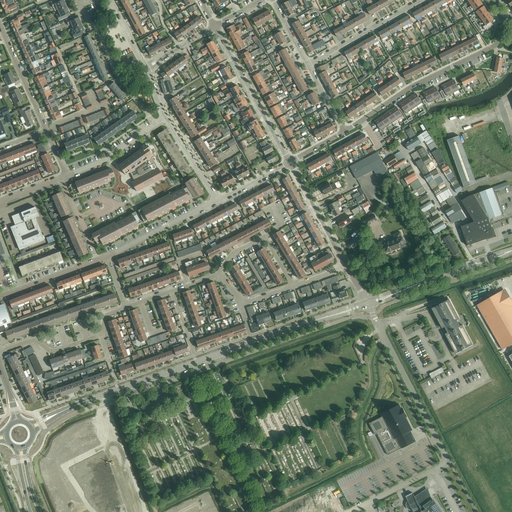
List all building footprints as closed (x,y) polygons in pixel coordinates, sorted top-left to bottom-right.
[(56,7),(58,11),(66,7),(65,3),(64,3),(63,1),(64,1),(63,0),(62,0),(56,0),(51,3),(53,8),(56,7)] [(149,0),(142,0),(151,16),(156,13),(149,0)] [(288,2),(282,5),(285,11),(291,8),(294,6),(297,4),(294,0),(290,0),(288,2)] [(380,9),(377,3),(374,5),(371,0),(368,0),(370,3),(372,6),(375,12),(380,9)] [(377,3),(380,9),(385,7),(382,0),(377,3)] [(436,0),(433,2),(437,8),(442,5),(438,0),(436,0)] [(480,0),(472,6),(475,10),(483,4),(480,0)] [(125,9),(131,6),(128,1),(122,4),(125,9)] [(5,13),(11,11),(12,13),(19,9),(16,2),(3,8),(5,13)] [(428,5),(432,11),(437,8),(433,2),(428,5)] [(423,8),(427,14),(432,11),(428,5),(423,8)] [(128,15),(134,12),(131,6),(125,9),(128,15)] [(370,15),(375,12),(372,6),(367,9),(370,15)] [(69,13),(70,13),(69,12),(69,13),(68,10),(66,7),(58,11),(59,14),(56,16),(59,21),(70,16),(69,13)] [(484,7),(476,12),(480,17),(487,11),(484,7)] [(295,14),(291,8),(285,11),(288,17),(295,14)] [(418,11),(422,17),(427,14),(423,8),(418,11)] [(354,20),(358,26),(363,23),(359,17),(358,13),(356,10),(354,12),(357,18),(354,20)] [(264,14),(268,21),(274,18),(270,11),(264,14)] [(422,17),(418,11),(413,14),(416,20),(422,17)] [(487,11),(480,17),(483,21),(491,15),(487,11)] [(131,20),(139,16),(138,13),(135,15),(134,12),(128,15),(131,20)] [(16,16),(17,18),(9,22),(12,27),(20,24),(19,21),(24,19),(21,14),(16,16)] [(259,17),(263,24),(268,21),(264,14),(259,17)] [(359,17),(363,23),(368,20),(365,14),(359,17)] [(71,24),(73,28),(81,24),(80,21),(79,21),(78,19),(79,18),(79,17),(78,18),(77,15),(66,20),(68,26),(71,24)] [(491,15),(483,21),(486,26),(483,28),(485,30),(493,25),(490,22),(494,20),(491,15)] [(134,25),(139,22),(137,19),(140,18),(139,16),(131,20),(134,25)] [(194,20),(198,25),(203,21),(199,16),(194,20)] [(409,16),(404,19),(408,25),(410,23),(413,22),(409,16)] [(263,24),(259,17),(253,20),(257,27),(263,24)] [(345,20),(342,22),(344,25),(347,31),(353,28),(349,22),(347,19),(345,20)] [(399,22),(403,28),(408,25),(404,19),(399,22)] [(189,24),(192,29),(198,25),(194,20),(189,24)] [(349,22),(353,28),(358,26),(354,20),(349,22)] [(292,24),(296,30),(302,27),(298,21),(292,24)] [(136,31),(142,27),(139,22),(134,25),(136,31)] [(394,24),(398,30),(403,28),(399,22),(394,24)] [(29,26),(28,23),(21,27),(20,24),(12,27),(14,32),(25,28),(29,26)] [(230,34),(241,27),(243,26),(242,23),(235,27),(234,25),(227,29),(230,34)] [(84,31),(85,30),(84,30),(83,28),(81,24),(73,28),(75,32),(71,33),(74,39),(85,34),(84,31)] [(184,27),(187,32),(192,29),(189,24),(184,27)] [(389,27),(392,33),(398,30),(394,24),(389,27)] [(339,28),(342,34),(347,31),(344,25),(339,28)] [(142,27),(136,31),(139,36),(145,33),(142,27)] [(179,31),(183,36),(187,32),(184,27),(179,31)] [(232,38),(243,32),(242,32),(243,32),(241,27),(230,34),(232,38)] [(305,33),(302,27),(296,30),(299,36),(305,33)] [(384,30),(388,36),(392,33),(389,27),(384,30)] [(26,30),(25,28),(14,32),(16,38),(25,34),(23,32),(26,30)] [(342,34),(339,28),(334,31),(337,37),(342,34)] [(388,36),(384,30),(379,33),(382,39),(388,36)] [(183,36),(179,31),(174,34),(177,40),(183,36)] [(234,42),(241,38),(240,36),(244,34),(243,32),(232,38),(234,42)] [(278,40),(284,37),(281,32),(275,35),(278,40)] [(28,33),(25,34),(16,38),(19,43),(29,38),(29,37),(30,37),(28,33)] [(308,39),(305,33),(299,36),(302,42),(308,39)] [(237,47),(247,41),(249,39),(249,40),(252,38),(251,35),(246,38),(246,39),(243,41),(241,38),(234,42),(237,47)] [(370,38),(374,44),(379,41),(375,35),(370,38)] [(284,37),(278,40),(281,46),(287,42),(284,37)] [(471,40),(474,46),(479,44),(476,37),(471,40)] [(31,41),(29,38),(19,43),(21,49),(29,45),(28,42),(31,41)] [(166,46),(171,43),(169,38),(163,41),(166,46)] [(374,44),(370,38),(365,41),(369,47),(374,44)] [(305,48),(306,48),(311,45),(312,45),(308,39),(302,42),(304,46),(305,48)] [(309,54),(322,46),(326,44),(323,39),(312,46),(311,45),(306,48),(309,54)] [(474,46),(471,40),(466,43),(469,49),(474,46)] [(160,49),(166,46),(163,41),(158,44),(160,49)] [(202,53),(215,46),(213,41),(206,44),(207,47),(200,51),(202,53)] [(247,41),(237,47),(239,51),(250,45),(247,41)] [(369,47),(365,41),(360,44),(364,50),(369,47)] [(469,49),(466,43),(461,45),(464,51),(469,49)] [(155,52),(160,49),(158,44),(152,47),(155,52)] [(270,44),(265,47),(269,54),(274,51),(270,44)] [(364,50),(360,44),(355,47),(358,53),(364,50)] [(31,48),(29,45),(21,49),(24,54),(35,49),(34,46),(31,48)] [(464,51),(461,45),(455,48),(458,54),(464,51)] [(202,53),(203,55),(207,53),(209,55),(218,50),(215,46),(202,53)] [(33,53),(40,49),(39,47),(35,49),(24,54),(26,59),(34,56),(33,53)] [(155,52),(152,47),(147,50),(149,55),(155,52)] [(358,53),(355,47),(350,50),(353,56),(358,53)] [(248,51),(241,55),(244,60),(260,51),(261,50),(260,48),(257,50),(250,54),(248,51)] [(458,54),(455,48),(450,50),(453,56),(458,54)] [(282,58),(288,54),(285,49),(279,52),(282,58)] [(207,62),(220,54),(218,50),(209,55),(210,57),(206,59),(207,62)] [(345,53),(348,59),(349,60),(352,58),(355,63),(357,63),(355,58),(354,58),(353,56),(350,50),(345,53)] [(453,56),(450,50),(445,53),(448,59),(453,56)] [(260,51),(244,60),(246,64),(253,61),(253,60),(252,58),(261,53),(260,51)] [(448,59),(445,53),(439,56),(442,62),(448,59)] [(34,56),(26,59),(28,65),(39,60),(40,59),(37,54),(34,56)] [(220,54),(207,62),(208,63),(211,62),(215,60),(216,63),(223,59),(220,54)] [(285,63),(291,59),(288,54),(282,58),(285,63)] [(183,56),(178,60),(183,66),(188,62),(183,56)] [(54,60),(56,65),(62,62),(60,57),(55,59),(54,60)] [(262,59),(259,60),(258,61),(257,58),(253,60),(253,61),(246,64),(249,69),(263,61),(262,59)] [(269,59),(268,58),(263,61),(249,69),(251,73),(258,69),(257,67),(259,66),(265,63),(264,62),(269,59)] [(429,61),(432,67),(438,64),(435,58),(429,61)] [(288,68),(294,65),(291,59),(285,63),(288,68)] [(416,60),(422,72),(427,69),(424,63),(419,66),(418,63),(419,62),(418,59),(416,60)] [(40,63),(39,60),(28,65),(31,70),(39,66),(38,64),(40,63)] [(183,66),(178,60),(173,63),(174,64),(178,70),(183,66)] [(347,63),(345,60),(342,62),(340,63),(337,65),(335,66),(337,68),(340,67),(347,63)] [(414,68),(417,74),(422,72),(416,60),(414,61),(417,67),(414,68)] [(424,63),(427,69),(432,67),(429,61),(424,63)] [(178,70),(174,64),(173,63),(169,67),(173,73),(178,70)] [(320,74),(326,71),(330,69),(327,64),(322,66),(317,69),(320,74)] [(33,75),(42,72),(41,70),(42,69),(43,68),(43,67),(43,66),(42,65),(39,66),(31,70),(33,75)] [(291,73),(297,70),(294,65),(288,68),(291,73)] [(169,67),(164,71),(165,72),(168,76),(168,77),(173,73),(169,67)] [(227,67),(218,72),(221,77),(230,72),(227,67)] [(408,71),(411,77),(417,74),(414,68),(408,71)] [(256,81),(270,74),(270,73),(271,73),(269,71),(264,73),(263,70),(259,72),(260,73),(253,77),(256,81)] [(288,81),(291,79),(293,78),(299,75),(297,70),(291,73),(292,75),(289,77),(286,78),(288,81)] [(326,71),(320,74),(323,80),(329,77),(326,71)] [(411,77),(408,71),(403,73),(406,80),(411,77)] [(9,85),(15,83),(12,76),(11,72),(4,75),(6,79),(9,85)] [(48,72),(34,78),(37,84),(45,80),(47,79),(46,76),(49,75),(48,72)] [(164,79),(160,80),(161,84),(164,94),(167,93),(173,91),(170,81),(168,77),(168,76),(165,72),(161,75),(164,79)] [(230,72),(221,77),(225,84),(227,83),(226,81),(233,78),(230,72)] [(258,86),(265,82),(264,80),(267,78),(269,77),(268,77),(271,76),(270,74),(256,81),(258,86)] [(296,83),(302,80),(299,75),(293,78),(296,83)] [(326,86),(332,83),(329,77),(323,80),(326,86)] [(393,80),(397,86),(402,82),(398,77),(393,80)] [(45,80),(37,84),(39,89),(47,85),(45,80)] [(299,88),(305,85),(302,80),(296,83),(299,88)] [(388,83),(392,89),(397,86),(393,80),(388,83)] [(454,80),(448,83),(453,93),(459,90),(458,88),(454,80)] [(109,86),(113,91),(117,87),(113,82),(109,86)] [(261,90),(271,85),(270,83),(267,85),(265,82),(258,86),(261,90)] [(330,92),(336,89),(332,83),(326,86),(330,92)] [(383,87),(387,92),(392,89),(388,83),(383,87)] [(448,83),(442,86),(446,94),(446,93),(447,96),(453,93),(448,83)] [(47,85),(39,89),(41,94),(50,91),(49,88),(51,87),(50,84),(47,85)] [(230,89),(232,92),(225,95),(227,97),(240,90),(237,85),(230,89)] [(271,85),(261,90),(263,95),(270,91),(269,89),(272,87),(271,85)] [(305,85),(299,88),(302,93),(308,90),(305,85)] [(121,92),(117,87),(113,91),(117,96),(121,92)] [(387,92),(383,87),(378,90),(382,96),(387,92)] [(436,87),(430,90),(435,100),(441,98),(440,95),(436,87)] [(9,88),(0,92),(2,95),(3,98),(5,97),(4,94),(10,91),(9,88)] [(10,93),(15,103),(13,103),(15,108),(21,105),(20,102),(23,100),(18,89),(10,93)] [(336,89),(330,92),(333,98),(339,95),(336,89)] [(242,95),(240,90),(227,97),(223,99),(224,101),(234,96),(235,99),(242,95)] [(430,90),(424,93),(428,101),(429,103),(435,100),(430,90)] [(51,93),(50,91),(41,94),(44,99),(56,94),(55,91),(51,93)] [(125,97),(121,92),(117,96),(121,100),(125,97)] [(267,102),(277,97),(275,92),(265,98),(267,102)] [(311,101),(317,97),(314,92),(308,96),(311,101)] [(370,96),(374,101),(379,98),(375,92),(370,96)] [(416,93),(410,97),(417,106),(422,103),(421,100),(416,93)] [(57,97),(56,94),(44,99),(46,105),(54,101),(53,99),(57,97)] [(232,107),(245,100),(242,95),(235,99),(233,100),(234,103),(231,105),(232,107)] [(365,99),(369,105),(374,101),(370,96),(365,99)] [(173,107),(179,103),(175,97),(169,101),(173,107)] [(277,97),(267,102),(270,107),(280,101),(277,97)] [(317,97),(311,101),(314,106),(320,103),(317,97)] [(410,97),(405,101),(412,110),(417,106),(410,97)] [(360,102),(364,108),(369,105),(365,99),(360,102)] [(54,101),(46,105),(49,110),(57,106),(60,105),(58,100),(54,101)] [(245,100),(232,107),(235,112),(239,110),(238,109),(241,108),(247,104),(245,100)] [(405,101),(399,104),(404,112),(405,111),(406,114),(412,110),(405,101)] [(355,106),(359,111),(364,108),(360,102),(355,106)] [(179,103),(173,107),(172,107),(175,112),(182,108),(179,103)] [(273,113),(283,108),(281,103),(271,109),(273,113)] [(57,106),(49,110),(51,116),(59,112),(58,109),(61,108),(60,105),(57,106)] [(351,109),(355,115),(359,111),(355,106),(351,109)] [(397,106),(391,110),(398,120),(403,116),(401,113),(402,113),(397,106)] [(28,127),(34,124),(28,111),(26,112),(24,108),(19,110),(22,117),(23,117),(28,127)] [(179,118),(185,114),(182,108),(175,112),(179,118)] [(283,108),(273,113),(276,118),(286,112),(283,108)] [(247,119),(253,115),(250,109),(244,113),(243,112),(240,113),(241,114),(239,115),(240,118),(241,117),(243,121),(241,122),(243,126),(248,121),(247,119)] [(355,115),(351,109),(346,112),(350,118),(355,115)] [(391,110),(386,114),(392,123),(398,120),(391,110)] [(132,121),(137,117),(133,111),(128,115),(132,121)] [(62,117),(59,112),(51,116),(53,121),(62,117)] [(182,123),(188,119),(185,114),(179,118),(182,123)] [(280,124),(286,120),(285,118),(289,115),(288,114),(277,120),(280,124)] [(386,114),(380,117),(387,127),(392,123),(386,114)] [(127,125),(132,121),(128,115),(123,118),(127,125)] [(380,117),(375,121),(380,128),(381,131),(387,127),(380,117)] [(122,128),(127,125),(123,118),(118,122),(122,128)] [(185,128),(192,124),(188,119),(182,123),(185,128)] [(257,121),(256,121),(256,120),(250,123),(245,126),(248,131),(249,131),(259,125),(257,122),(257,121)] [(335,129),(332,123),(331,120),(325,123),(329,132),(335,129)] [(118,132),(122,128),(118,122),(113,125),(118,132)] [(329,132),(325,123),(324,123),(326,126),(320,129),(324,135),(329,132)] [(188,133),(195,129),(192,124),(185,128),(188,133)] [(113,135),(118,132),(113,125),(108,129),(113,135)] [(254,135),(262,130),(259,125),(249,131),(250,132),(252,132),(254,135)] [(286,135),(292,131),(291,129),(295,126),(294,125),(284,130),(286,135)] [(195,129),(188,133),(192,138),(198,134),(199,135),(203,132),(202,131),(204,131),(207,130),(205,127),(197,132),(195,129)] [(410,138),(415,135),(411,128),(406,131),(410,138)] [(108,138),(113,135),(108,129),(103,132),(108,138)] [(324,135),(320,129),(314,133),(317,139),(324,135)] [(256,140),(265,136),(262,130),(254,135),(255,138),(256,140)] [(183,177),(190,172),(164,131),(156,135),(183,177)] [(420,135),(417,137),(421,143),(424,141),(427,146),(433,142),(426,131),(420,135)] [(103,142),(108,138),(103,132),(99,136),(103,142)] [(359,137),(363,143),(368,140),(365,134),(359,137)] [(87,135),(81,137),(84,144),(89,142),(87,135)] [(98,145),(103,142),(99,136),(94,139),(98,145)] [(464,187),(476,183),(487,179),(487,177),(475,181),(475,180),(462,144),(459,136),(447,140),(464,187)] [(81,137),(75,140),(78,147),(84,144),(81,137)] [(194,142),(197,147),(204,143),(200,137),(194,142)] [(363,143),(359,137),(354,140),(358,146),(363,143)] [(417,137),(405,144),(409,151),(421,143),(417,137)] [(292,147),(298,144),(300,142),(303,141),(302,138),(297,141),(295,138),(289,142),(292,147)] [(75,140),(70,142),(73,149),(78,147),(75,140)] [(358,146),(354,140),(349,143),(352,149),(358,146)] [(241,141),(238,143),(242,151),(247,148),(243,141),(241,141)] [(265,155),(273,151),(270,145),(268,146),(265,141),(260,144),(262,149),(261,149),(265,155)] [(67,151),(73,149),(70,142),(64,144),(67,151)] [(434,142),(428,146),(432,152),(438,149),(434,142)] [(207,148),(204,143),(197,147),(200,152),(207,148)] [(352,149),(349,143),(344,145),(347,151),(352,149)] [(28,146),(31,153),(36,151),(37,151),(36,149),(34,144),(28,146)] [(298,144),(292,147),(294,152),(301,149),(298,144)] [(347,151),(344,145),(339,148),(342,154),(347,151)] [(22,148),(25,155),(31,153),(28,146),(22,148)] [(136,191),(136,192),(163,177),(162,177),(157,168),(158,168),(156,169),(150,158),(151,157),(146,151),(148,150),(145,147),(119,167),(120,167),(126,176),(131,172),(137,180),(131,182),(131,183),(132,183),(136,191)] [(421,149),(417,151),(421,158),(428,154),(424,147),(421,149)] [(25,155),(22,148),(16,151),(19,157),(25,155)] [(210,153),(207,148),(200,152),(204,157),(210,153)] [(342,154),(339,148),(333,151),(337,157),(342,154)] [(444,158),(438,149),(432,153),(437,161),(444,158)] [(10,153),(13,160),(19,157),(16,151),(10,153)] [(411,155),(415,162),(421,159),(421,158),(417,151),(417,152),(411,155)] [(374,170),(378,178),(385,174),(388,172),(378,152),(350,167),(352,171),(357,179),(374,170)] [(401,152),(395,155),(399,163),(405,159),(401,152)] [(4,155),(7,162),(13,160),(10,153),(4,155)] [(41,156),(44,162),(50,159),(48,153),(41,156)] [(213,158),(210,153),(204,157),(207,162),(213,158)] [(323,157),(326,163),(332,160),(328,154),(323,157)] [(272,155),(266,159),(260,162),(261,164),(267,161),(268,164),(275,160),(272,155)] [(422,159),(426,165),(432,162),(428,155),(422,159)] [(326,163),(323,157),(318,160),(321,166),(326,163)] [(217,163),(213,158),(207,162),(210,167),(217,163)] [(450,169),(444,158),(438,161),(441,167),(444,172),(450,169)] [(53,165),(50,159),(44,162),(46,168),(53,165)] [(405,159),(397,164),(388,169),(390,173),(396,170),(399,168),(401,171),(410,165),(409,162),(407,163),(405,159)] [(416,162),(419,169),(420,169),(426,165),(422,159),(421,159),(416,162)] [(321,166),(318,160),(313,162),(316,168),(321,166)] [(311,173),(311,171),(316,168),(313,162),(307,165),(309,168),(306,169),(309,174),(311,173)] [(432,162),(426,165),(428,169),(429,170),(429,171),(430,172),(436,169),(432,162)] [(55,171),(53,165),(46,168),(49,174),(55,171)] [(422,172),(424,175),(429,172),(427,169),(428,169),(426,165),(420,169),(422,172)] [(409,175),(414,172),(411,166),(406,169),(409,175)] [(240,170),(244,177),(245,177),(244,176),(249,174),(246,167),(240,170)] [(69,185),(70,185),(73,195),(73,196),(111,180),(110,180),(110,178),(115,176),(114,176),(111,168),(112,168),(69,185)] [(436,169),(430,172),(431,174),(434,179),(435,178),(440,175),(438,172),(438,171),(436,169)] [(445,173),(446,176),(450,181),(454,186),(459,183),(452,172),(451,169),(445,173)] [(37,170),(32,173),(34,179),(40,177),(37,170)] [(244,177),(240,170),(234,173),(238,180),(243,177),(243,178),(244,177)] [(419,179),(415,172),(410,175),(404,178),(408,185),(410,184),(419,179)] [(429,172),(424,175),(424,176),(426,179),(428,182),(428,183),(434,179),(431,174),(430,172),(429,172)] [(32,173),(26,175),(28,182),(34,179),(32,173)] [(26,175),(20,177),(23,184),(28,182),(26,175)] [(225,178),(229,185),(229,184),(234,182),(231,175),(225,178)] [(434,179),(439,186),(444,183),(443,181),(440,176),(436,179),(435,178),(434,179)] [(20,177),(14,180),(17,186),(23,184),(20,177)] [(282,180),(285,185),(290,182),(287,177),(282,180)] [(141,209),(138,211),(143,221),(147,219),(147,220),(188,198),(187,198),(187,197),(192,194),(195,199),(203,194),(193,178),(185,184),(185,183),(185,184),(186,186),(169,194),(141,208),(141,209)] [(229,185),(225,178),(219,181),(223,188),(228,185),(229,185)] [(439,186),(434,179),(428,183),(432,190),(438,186),(439,186)] [(14,180),(8,182),(11,189),(17,186),(14,180)] [(410,184),(414,191),(422,186),(418,180),(410,184)] [(8,182),(3,184),(5,191),(11,189),(8,182)] [(293,187),(290,182),(285,185),(288,190),(293,187)] [(508,182),(493,187),(495,192),(496,191),(509,187),(508,182)] [(330,192),(337,189),(335,184),(331,186),(329,183),(326,185),(321,188),(324,195),(330,192)] [(459,183),(454,186),(453,187),(457,193),(463,190),(459,183)] [(271,185),(266,188),(269,194),(274,191),(271,185)] [(442,193),(440,189),(438,186),(432,190),(436,196),(442,193)] [(296,193),(293,187),(288,190),(290,196),(296,193)] [(425,192),(422,187),(414,191),(408,194),(410,197),(413,201),(417,199),(414,195),(418,192),(419,195),(425,192)] [(266,188),(260,191),(263,196),(269,194),(266,188)] [(469,197),(462,201),(474,222),(488,217),(489,220),(504,215),(496,192),(494,193),(493,188),(469,197)] [(436,196),(440,203),(452,196),(450,192),(449,192),(448,190),(442,193),(436,196)] [(260,191),(255,194),(258,199),(263,196),(260,191)] [(52,196),(54,202),(63,198),(61,192),(60,192),(61,193),(52,196)] [(299,198),(296,193),(290,196),(293,201),(299,198)] [(255,194),(250,196),(253,202),(258,199),(255,194)] [(430,200),(426,194),(419,199),(422,205),(430,200)] [(250,196),(244,199),(247,205),(253,202),(250,196)] [(338,198),(339,200),(330,206),(333,211),(338,208),(341,206),(339,202),(344,200),(342,196),(338,198)] [(451,206),(457,203),(453,196),(446,200),(450,207),(451,206)] [(54,202),(57,207),(65,203),(63,198),(54,202)] [(302,203),(299,198),(293,201),(296,206),(302,203)] [(242,208),(247,205),(244,199),(239,202),(242,208)] [(434,207),(430,201),(419,207),(423,214),(434,207)] [(57,207),(59,212),(68,208),(65,203),(57,207)] [(305,208),(302,203),(296,206),(299,211),(305,208)] [(455,213),(457,212),(461,210),(457,203),(451,207),(451,206),(451,207),(455,213)] [(235,204),(230,207),(233,212),(238,210),(235,204)] [(34,218),(39,216),(35,207),(11,216),(15,225),(10,227),(19,250),(43,241),(34,218)] [(230,207),(225,210),(228,215),(233,212),(230,207)] [(434,207),(429,211),(421,215),(422,217),(430,212),(433,217),(438,214),(434,207)] [(451,207),(445,211),(449,217),(450,216),(451,216),(454,214),(455,213),(451,207)] [(68,214),(69,214),(68,214),(70,213),(68,208),(59,212),(61,217),(68,214)] [(336,217),(342,213),(338,208),(333,211),(336,217)] [(225,210),(219,212),(222,218),(228,215),(225,210)] [(461,210),(457,212),(461,218),(462,221),(465,219),(466,218),(461,210)] [(92,235),(97,245),(97,246),(102,243),(102,244),(138,225),(137,225),(137,224),(141,222),(140,222),(135,212),(114,223),(114,222),(91,234),(92,235)] [(219,212),(214,215),(217,221),(222,218),(219,212)] [(301,215),(304,221),(310,217),(307,212),(301,215)] [(442,221),(438,214),(433,217),(430,219),(433,224),(429,227),(430,229),(431,228),(434,226),(442,221)] [(214,215),(209,218),(212,223),(217,221),(214,215)] [(338,221),(341,228),(350,223),(352,222),(348,215),(338,221)] [(375,215),(364,221),(368,227),(370,226),(369,225),(378,220),(375,215)] [(313,223),(310,217),(304,221),(307,226),(313,223)] [(492,229),(489,220),(488,217),(474,222),(461,227),(468,246),(496,236),(496,238),(497,238),(494,229),(492,229)] [(63,221),(65,226),(74,222),(72,218),(70,218),(63,221)] [(209,218),(203,221),(206,226),(212,223),(209,218)] [(267,220),(261,222),(265,229),(271,226),(267,220)] [(433,230),(440,225),(441,227),(446,224),(444,220),(439,223),(434,226),(431,228),(433,230),(431,231),(433,235),(435,234),(433,230)] [(203,221),(198,223),(201,229),(206,226),(203,221)] [(74,222),(65,226),(68,231),(76,227),(74,222)] [(261,222),(256,225),(260,232),(265,229),(261,222)] [(195,232),(201,229),(198,223),(192,226),(195,232)] [(316,228),(313,223),(307,226),(310,231),(316,228)] [(256,225),(250,228),(254,235),(260,232),(256,225)] [(68,231),(70,236),(78,232),(76,227),(68,231)] [(250,228),(245,231),(248,238),(254,235),(250,228)] [(318,233),(316,228),(310,231),(313,237),(318,233)] [(190,229),(184,231),(187,238),(193,236),(190,229)] [(184,231),(178,233),(181,240),(187,238),(184,231)] [(245,231),(239,234),(243,241),(248,238),(245,231)] [(70,236),(72,241),(81,237),(78,232),(70,236)] [(279,232),(273,236),(276,241),(283,237),(285,236),(284,233),(281,235),(279,232)] [(386,253),(406,246),(402,238),(400,232),(393,235),(395,240),(386,244),(384,240),(382,241),(383,245),(386,253)] [(175,242),(181,240),(178,233),(172,235),(175,242)] [(321,239),(318,233),(313,237),(316,242),(321,239)] [(239,234),(234,237),(237,244),(243,241),(239,234)] [(353,248),(361,244),(364,242),(361,236),(357,239),(350,243),(353,248)] [(454,256),(459,253),(448,236),(443,239),(454,256)] [(72,241),(74,246),(83,242),(81,237),(72,241)] [(234,237),(228,240),(232,246),(237,244),(234,237)] [(286,242),(283,237),(276,241),(279,247),(286,242)] [(324,244),(321,239),(316,242),(319,247),(324,244)] [(228,240),(223,243),(226,249),(232,246),(228,240)] [(74,246),(76,251),(85,247),(83,242),(74,246)] [(168,242),(162,244),(165,252),(171,250),(168,242)] [(289,248),(286,242),(279,247),(282,252),(289,248)] [(223,243),(217,245),(221,252),(226,249),(223,243)] [(162,244),(157,246),(160,254),(165,252),(162,244)] [(217,245),(212,248),(215,255),(221,252),(217,245)] [(157,246),(151,248),(154,256),(160,254),(157,246)] [(79,257),(79,256),(87,253),(88,253),(85,247),(76,251),(79,257)] [(151,248),(146,250),(148,258),(154,256),(151,248)] [(210,258),(215,255),(212,248),(206,251),(210,258)] [(257,252),(261,258),(267,254),(263,248),(257,252)] [(292,253),(289,248),(282,252),(285,257),(292,253)] [(146,250),(140,252),(143,260),(148,258),(146,250)] [(327,265),(333,261),(329,254),(327,251),(325,252),(327,255),(323,257),(327,265)] [(60,252),(46,257),(49,265),(63,260),(60,252)] [(140,252),(134,254),(137,262),(143,260),(140,252)] [(295,258),(292,253),(285,257),(289,262),(295,258)] [(134,254),(129,256),(131,264),(137,262),(134,254)] [(270,259),(267,254),(261,258),(264,263),(270,259)] [(321,268),(327,265),(323,257),(318,260),(315,255),(315,256),(321,268)] [(129,256),(123,258),(126,266),(131,264),(129,256)] [(315,271),(321,268),(315,256),(309,259),(312,263),(311,264),(315,271)] [(46,257),(32,262),(35,270),(49,265),(46,257)] [(120,268),(126,266),(123,258),(117,261),(120,268)] [(199,264),(202,272),(209,270),(206,262),(204,258),(202,259),(203,263),(199,264)] [(299,264),(295,258),(289,262),(292,268),(299,264)] [(273,265),(270,259),(264,263),(267,268),(273,265)] [(196,275),(191,261),(185,263),(187,269),(186,269),(189,277),(196,275)] [(191,261),(196,275),(202,272),(199,264),(194,266),(192,261),(191,261)] [(22,275),(35,270),(32,262),(19,267),(22,275)] [(230,268),(233,274),(240,270),(236,264),(230,268)] [(302,269),(299,264),(292,268),(295,273),(302,269)] [(104,265),(98,267),(101,274),(102,276),(104,275),(104,273),(107,272),(104,265)] [(277,270),(273,265),(267,268),(271,274),(277,270)] [(98,267),(93,269),(95,276),(101,274),(98,267)] [(93,269),(87,271),(90,279),(95,276),(93,269)] [(305,274),(302,269),(295,273),(298,278),(305,274)] [(233,274),(237,279),(243,275),(240,270),(233,274)] [(280,276),(277,270),(271,274),(274,279),(280,276)] [(84,281),(90,279),(87,271),(81,274),(84,281)] [(178,272),(173,274),(175,281),(181,279),(178,272)] [(79,274),(73,277),(76,284),(82,282),(79,274)] [(173,274),(167,276),(170,283),(175,281),(173,274)] [(237,279),(240,285),(246,281),(243,275),(237,279)] [(167,276),(162,278),(164,285),(170,283),(167,276)] [(283,281),(280,276),(274,279),(277,285),(283,281)] [(73,277),(67,279),(70,286),(76,284),(73,277)] [(162,278),(156,280),(159,287),(164,285),(162,278)] [(67,279),(61,281),(64,288),(70,286),(67,279)] [(156,280),(150,282),(153,289),(159,287),(156,280)] [(58,290),(64,288),(61,281),(55,283),(58,290)] [(240,285),(243,290),(249,286),(246,281),(240,285)] [(150,282),(145,284),(147,291),(153,289),(150,282)] [(213,282),(207,284),(208,288),(202,290),(203,292),(201,292),(201,293),(216,288),(213,282)] [(145,284),(139,286),(142,293),(147,291),(145,284)] [(50,285),(44,287),(47,294),(53,292),(50,285)] [(339,299),(347,296),(345,290),(342,291),(340,285),(334,287),(337,296),(338,296),(339,299)] [(139,286),(133,288),(136,295),(142,293),(139,286)] [(249,294),(253,292),(249,286),(243,290),(247,296),(249,294)] [(264,289),(262,286),(253,292),(249,294),(250,297),(268,290),(266,287),(264,289)] [(18,318),(19,320),(58,306),(59,308),(65,305),(64,303),(104,289),(103,287),(18,318)] [(44,287),(38,289),(41,297),(47,294),(44,287)] [(130,297),(136,295),(133,288),(128,290),(130,297)] [(38,289),(33,292),(35,299),(41,297),(38,289)] [(482,303),(477,305),(502,349),(511,343),(511,301),(509,296),(505,289),(503,291),(493,296),(483,302),(482,303)] [(196,292),(194,293),(191,294),(189,290),(183,293),(185,299),(197,294),(196,294),(196,292)] [(33,292),(27,294),(29,301),(35,299),(33,292)] [(114,293),(101,298),(104,306),(117,302),(114,293)] [(220,299),(218,293),(211,296),(213,299),(209,300),(210,303),(220,299)] [(27,294),(21,296),(24,303),(29,301),(27,294)] [(192,298),(195,297),(197,296),(197,294),(185,299),(187,304),(193,302),(192,298)] [(327,294),(321,296),(324,304),(330,302),(327,294)] [(21,296),(15,298),(18,305),(24,303),(21,296)] [(321,296),(315,298),(318,306),(324,304),(321,296)] [(15,298),(9,300),(12,307),(18,305),(15,298)] [(101,298),(87,303),(90,311),(104,306),(101,298)] [(315,298),(309,300),(312,308),(318,306),(315,298)] [(157,301),(160,308),(167,305),(164,299),(157,301)] [(449,299),(439,305),(432,309),(442,328),(445,327),(448,333),(445,334),(456,354),(473,345),(463,325),(460,326),(457,321),(460,319),(449,299)] [(305,311),(312,308),(309,300),(303,302),(305,311)] [(87,303),(73,307),(77,316),(90,311),(87,303)] [(298,304),(292,306),(294,314),(300,312),(298,304)] [(0,306),(0,338),(1,340),(0,337),(0,333),(5,332),(5,331),(13,329),(9,319),(4,305),(0,306)] [(169,311),(167,305),(160,308),(162,314),(169,311)] [(224,310),(222,305),(215,307),(217,310),(213,312),(214,314),(224,310)] [(199,308),(198,306),(189,310),(191,316),(197,313),(196,309),(199,308)] [(279,308),(280,310),(280,311),(282,319),(288,316),(286,308),(285,306),(279,308)] [(292,306),(286,308),(288,316),(294,314),(292,306)] [(73,307),(60,312),(63,321),(77,316),(73,307)] [(129,311),(131,317),(138,315),(136,309),(129,311)] [(226,316),(224,310),(214,314),(215,316),(218,314),(220,318),(226,316)] [(171,317),(169,311),(162,314),(164,320),(171,317)] [(276,321),(282,319),(280,311),(273,313),(276,321)] [(60,312),(46,317),(49,326),(63,321),(60,312)] [(268,312),(262,315),(265,323),(271,321),(268,312)] [(141,321),(138,315),(131,317),(134,323),(141,321)] [(262,315),(256,317),(257,319),(259,325),(265,323),(262,315)] [(46,317),(33,322),(36,330),(49,326),(46,317)] [(173,323),(171,317),(164,320),(166,325),(173,323)] [(239,326),(238,322),(236,317),(234,318),(236,323),(239,334),(246,332),(243,325),(239,326)] [(203,320),(203,318),(193,321),(195,327),(201,325),(200,321),(203,320)] [(108,321),(110,327),(117,325),(115,319),(108,321)] [(143,327),(141,321),(134,323),(136,329),(143,327)] [(33,322),(19,327),(22,335),(36,330),(33,322)] [(175,329),(173,323),(166,325),(168,332),(175,329)] [(234,336),(239,334),(236,323),(234,324),(235,327),(231,329),(234,336)] [(223,331),(219,333),(222,340),(228,338),(223,324),(221,325),(222,328),(223,331)] [(228,338),(234,336),(231,329),(227,330),(225,324),(223,324),(228,338)] [(119,331),(117,325),(110,327),(113,334),(119,331)] [(5,331),(5,332),(8,340),(22,335),(19,327),(13,329),(5,331)] [(145,333),(143,327),(136,329),(138,335),(145,333)] [(211,329),(216,342),(222,340),(219,333),(216,334),(213,327),(211,328),(211,329)] [(211,336),(207,337),(210,344),(216,342),(211,329),(209,330),(211,336)] [(121,337),(119,331),(113,334),(115,340),(121,337)] [(147,339),(145,333),(138,335),(135,336),(136,340),(139,339),(140,341),(147,339)] [(198,348),(204,346),(200,335),(198,336),(200,340),(196,341),(198,348)] [(204,346),(210,344),(207,337),(204,338),(203,335),(200,335),(204,346)] [(123,343),(121,337),(115,340),(117,346),(123,343)] [(126,349),(123,343),(117,346),(119,352),(126,349)] [(186,344),(180,346),(182,353),(188,351),(186,344)] [(88,353),(88,354),(88,355),(93,353),(100,351),(98,345),(91,347),(92,350),(88,352),(88,353)] [(176,355),(182,353),(180,346),(174,348),(176,355)] [(80,349),(74,351),(77,360),(83,358),(80,349)] [(128,356),(126,349),(119,352),(121,358),(128,356)] [(74,351),(68,353),(71,362),(77,360),(74,351)] [(102,357),(100,351),(93,353),(95,359),(102,357)] [(167,360),(174,358),(171,351),(165,353),(167,360)] [(68,353),(62,355),(65,364),(71,362),(68,353)] [(161,362),(167,360),(165,353),(159,355),(161,362)] [(7,358),(10,364),(18,360),(15,354),(7,358)] [(62,355),(56,358),(59,366),(65,364),(62,355)] [(155,364),(161,362),(159,355),(153,357),(155,364)] [(149,366),(155,364),(153,357),(147,359),(149,366)] [(50,360),(52,368),(59,366),(56,358),(50,360)] [(143,368),(149,366),(147,359),(141,361),(143,368)] [(21,366),(18,360),(10,364),(13,370),(21,366)] [(137,370),(143,368),(141,361),(135,364),(137,370)] [(131,363),(125,366),(128,372),(134,370),(131,363)] [(24,372),(21,366),(13,370),(15,376),(24,372)] [(121,375),(128,372),(125,366),(119,368),(121,375)] [(431,377),(432,378),(444,372),(442,367),(429,374),(431,377)] [(102,369),(100,370),(101,373),(104,382),(110,379),(107,371),(103,372),(102,369)] [(27,377),(24,372),(15,376),(18,381),(27,377)] [(101,373),(95,375),(98,384),(104,382),(101,373)] [(95,375),(89,377),(92,386),(98,384),(95,375)] [(29,383),(27,377),(18,381),(21,387),(29,383)] [(89,377),(83,379),(86,388),(92,386),(89,377)] [(83,379),(77,381),(80,390),(86,388),(83,379)] [(77,381),(71,384),(74,392),(80,390),(77,381)] [(32,389),(29,383),(21,387),(24,393),(32,389)] [(71,384),(65,386),(68,394),(74,392),(71,384)] [(65,386),(59,388),(62,396),(68,394),(65,386)] [(59,388),(53,390),(56,398),(62,396),(59,388)] [(35,395),(32,389),(24,393),(26,399),(35,395)] [(47,392),(50,401),(56,398),(53,390),(47,392)] [(38,400),(35,395),(26,399),(29,404),(38,400)] [(212,412),(213,413),(214,416),(218,414),(216,410),(217,409),(213,401),(207,403),(211,412),(212,412)] [(383,416),(369,423),(372,428),(375,435),(377,434),(388,455),(401,448),(402,449),(406,446),(405,445),(411,443),(411,444),(416,441),(411,431),(412,430),(406,417),(407,417),(403,408),(401,409),(399,405),(381,414),(383,416)] [(61,471),(45,478),(60,511),(73,511),(78,510),(61,471)] [(412,510),(412,511),(442,511),(433,499),(431,499),(428,492),(428,491),(428,490),(427,490),(426,490),(425,491),(425,492),(415,497),(413,493),(406,497),(408,501),(407,501),(407,502),(406,503),(406,504),(406,505),(406,506),(406,507),(407,508),(408,509),(409,510),(410,510),(411,510),(412,510)]
